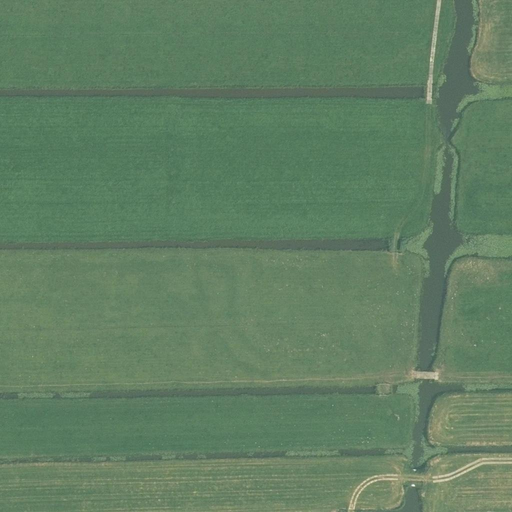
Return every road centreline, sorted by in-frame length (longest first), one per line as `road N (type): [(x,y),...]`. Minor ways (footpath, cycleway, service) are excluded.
road 1 (track): [(385,369),(396,231),(425,189),(438,0)]
road 2 (track): [(351,511),(364,482),(444,481),(481,460),(511,460)]
